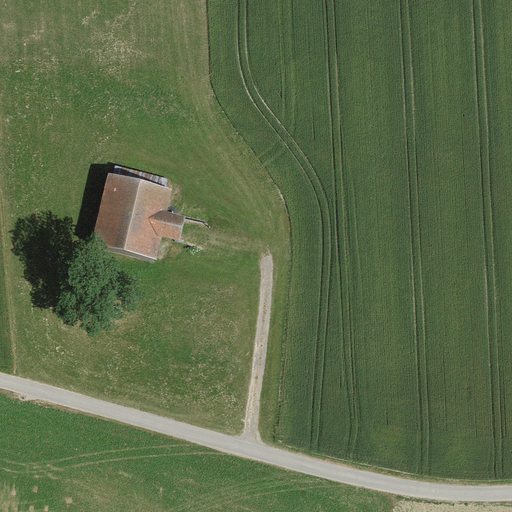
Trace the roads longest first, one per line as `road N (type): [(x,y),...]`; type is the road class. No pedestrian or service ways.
road 1 (unclassified): [(0,380),(429,494),(511,490)]
road 2 (track): [(248,449),(268,239)]
